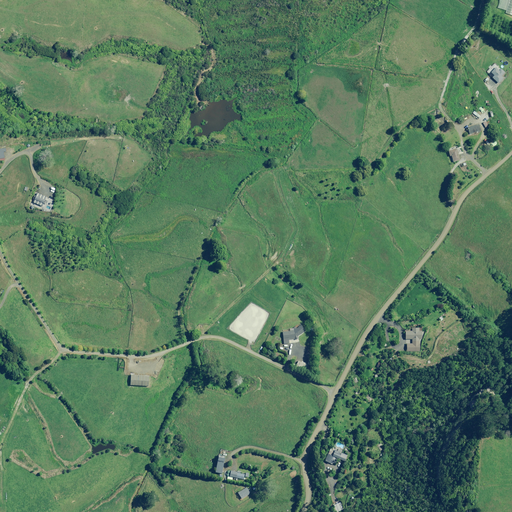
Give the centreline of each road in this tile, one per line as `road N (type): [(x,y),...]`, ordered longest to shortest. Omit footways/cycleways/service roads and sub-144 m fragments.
road 1 (track): [(202,336),(271,276),(296,230),(284,188),(291,174),(370,164),(440,97),(468,33),(484,27),(511,39)]
road 2 (unclassified): [(304,511),(302,461),(368,329),(465,194),(511,150)]
